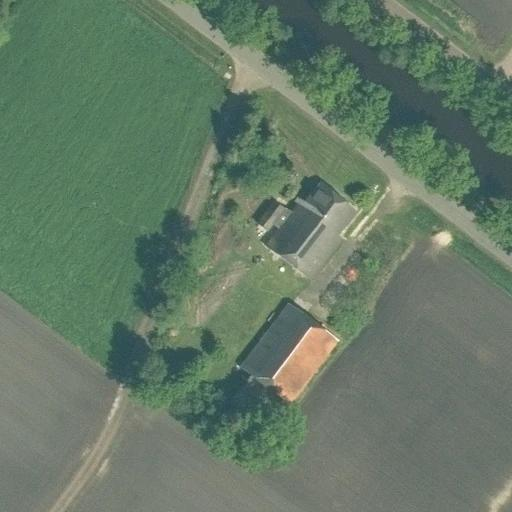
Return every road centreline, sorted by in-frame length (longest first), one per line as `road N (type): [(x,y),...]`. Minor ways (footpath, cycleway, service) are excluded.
road 1 (tertiary): [(511,254),(176,0)]
road 2 (unclassified): [(511,99),(380,0)]
